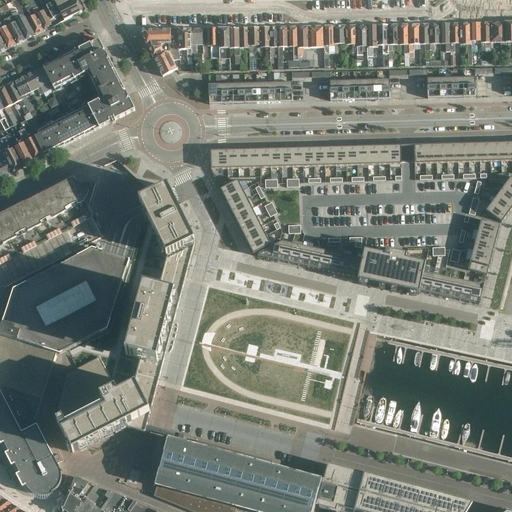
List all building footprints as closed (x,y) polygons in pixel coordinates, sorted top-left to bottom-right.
[(74,0),(39,0),(45,11),(47,14),(74,0)] [(81,12),(83,8),(78,0),(74,0),(47,14),(50,20),(61,15),(64,21),(81,12)] [(45,11),(41,12),(38,7),(33,9),(44,31),(53,27),(50,20),(47,14),(45,11)] [(31,17),(26,20),(34,36),(44,31),(33,9),(29,12),(31,17)] [(26,20),(25,18),(21,20),(17,12),(13,15),(26,41),(34,36),(26,20)] [(17,45),(26,41),(13,15),(9,17),(12,24),(8,26),(17,45)] [(3,29),(0,22),(0,33),(8,50),(17,45),(8,26),(3,29)] [(480,24),(481,42),(481,48),(490,48),(490,43),(490,23),(480,24)] [(490,43),(492,43),(500,43),(501,49),(506,49),(505,43),(505,23),(490,23),(490,43)] [(450,52),(450,44),(450,24),(439,25),(440,44),(445,44),(446,52),(450,52)] [(450,52),(455,52),(455,44),(460,44),(459,24),(450,24),(450,44),(450,52)] [(471,64),(471,55),(471,24),(459,24),(460,44),(460,45),(465,45),(465,54),(468,54),(468,64),(471,64)] [(474,46),(474,42),(481,42),(480,24),(471,24),(471,55),(476,55),(476,46),(474,46)] [(404,53),(409,53),(408,25),(398,26),(398,45),(404,45),(404,53)] [(409,53),(414,53),(413,45),(419,45),(419,25),(408,25),(409,53)] [(425,45),(425,54),(430,54),(430,51),(429,25),(419,25),(419,45),(425,45)] [(434,45),(440,44),(439,25),(429,25),(430,51),(434,50),(434,45)] [(356,53),(356,26),(345,27),(345,45),(345,46),(351,45),(352,53),(356,53)] [(356,59),(362,59),(362,45),(367,45),(367,26),(356,26),(356,53),(356,59)] [(367,57),(373,56),(372,48),(377,48),(377,46),(376,26),(367,26),(367,45),(367,57)] [(388,60),(387,26),(376,26),(377,46),(382,46),(382,54),(382,62),(388,62),(388,60)] [(392,46),(393,46),(398,45),(398,26),(387,26),(388,60),(393,60),(392,46)] [(298,59),(303,59),(303,49),(308,49),(308,27),(297,28),(298,59)] [(308,49),(324,48),(323,27),(308,27),(308,49)] [(324,58),(329,58),(328,47),(333,47),(333,27),(323,27),(324,48),(324,58)] [(334,53),(337,53),(337,45),(345,45),(345,27),(333,27),(333,47),(334,53)] [(260,47),(259,28),(248,29),(248,47),(260,47)] [(270,56),(269,28),(259,28),(260,47),(260,49),(265,49),(265,56),(270,56)] [(270,56),(274,56),(274,48),(278,48),(277,28),(269,28),(270,56)] [(278,67),(283,67),(282,48),(288,48),(287,28),(277,28),(278,48),(278,67)] [(298,59),(297,28),(287,28),(288,48),(294,48),(294,61),(289,61),(289,69),(298,69),(298,59)] [(219,47),(218,29),(202,30),(202,40),(207,40),(207,48),(219,47)] [(229,29),(222,29),(218,29),(219,47),(219,54),(219,59),(219,60),(230,59),(229,49),(229,29)] [(238,29),(229,29),(229,49),(234,49),(234,64),(239,64),(238,29)] [(239,68),(243,68),(243,49),(248,49),(248,47),(248,29),(238,29),(239,64),(239,68)] [(146,45),(179,45),(179,30),(143,31),(141,35),(146,45)] [(190,30),(179,30),(179,45),(179,51),(187,51),(187,59),(191,58),(191,54),(190,30)] [(191,54),(194,54),(195,54),(195,46),(202,46),(202,40),(202,30),(190,30),(191,54)] [(0,53),(8,50),(0,33),(0,53)] [(34,138),(44,157),(135,111),(99,39),(43,68),(52,87),(49,88),(50,90),(52,94),(55,92),(54,90),(89,72),(103,99),(37,133),(39,135),(34,138)] [(163,53),(179,52),(179,51),(179,45),(146,45),(153,58),(163,53)] [(174,61),(179,61),(179,52),(163,53),(153,58),(163,77),(177,70),(173,62),(174,61)] [(194,63),(202,63),(202,54),(195,54),(194,54),(194,63)] [(43,94),(50,90),(49,88),(52,87),(43,68),(33,73),(43,94)] [(43,94),(33,73),(24,77),(33,94),(34,94),(33,92),(37,90),(40,95),(43,94)] [(274,83),(268,84),(268,104),(280,103),(280,83),(279,74),(274,74),(274,83)] [(33,94),(24,77),(14,82),(22,97),(30,93),(31,95),(33,94)] [(451,78),(439,79),(439,99),(451,99),(451,78)] [(462,78),(451,78),(451,99),(463,98),(462,78)] [(475,78),(462,78),(463,98),(475,98),(475,78)] [(439,79),(427,79),(427,99),(439,99),(439,79)] [(389,80),(377,81),(377,101),(390,100),(389,80)] [(342,81),(329,82),(330,102),(342,102),(342,81)] [(353,81),(342,81),(342,102),(354,101),(353,81)] [(365,81),(353,81),(354,101),(366,101),(365,81)] [(377,81),(365,81),(366,101),(377,101),(377,81)] [(14,105),(22,100),(23,100),(22,97),(14,82),(5,87),(14,105)] [(292,83),(280,83),(280,103),(292,103),(292,83)] [(244,84),(232,85),(233,105),(245,104),(244,84)] [(256,84),(244,84),(245,104),(257,104),(256,84)] [(268,84),(256,84),(257,104),(268,104),(268,84)] [(221,85),(208,85),(209,105),(221,105),(221,85)] [(232,85),(221,85),(221,105),(233,105),(232,85)] [(0,99),(8,114),(12,112),(9,107),(14,105),(5,87),(0,89),(0,99)] [(64,97),(66,101),(76,96),(74,92),(64,97)] [(70,107),(79,102),(77,98),(68,103),(70,107)] [(0,121),(0,122),(5,119),(6,121),(10,129),(14,127),(8,114),(0,99),(0,121)] [(57,108),(48,113),(50,117),(59,112),(57,108)] [(20,135),(34,162),(44,157),(34,138),(26,121),(20,124),(24,131),(19,133),(20,135)] [(23,168),(34,162),(20,135),(9,140),(23,168)] [(23,168),(9,140),(7,137),(0,140),(0,145),(1,148),(3,152),(5,157),(14,173),(23,168)] [(479,144),(468,145),(469,163),(479,163),(479,144)] [(490,144),(479,144),(479,163),(490,162),(490,144)] [(500,144),(490,144),(490,162),(501,162),(500,144)] [(511,144),(500,144),(501,162),(511,162),(511,144)] [(446,145),(436,146),(436,164),(447,164),(446,145)] [(457,145),(446,145),(447,164),(458,163),(457,145)] [(468,145),(457,145),(458,163),(469,163),(468,145)] [(425,146),(413,146),(414,165),(425,164),(425,146)] [(436,146),(425,146),(425,164),(436,164),(436,146)] [(378,147),(367,148),(368,166),(378,166),(378,147)] [(389,147),(378,147),(378,166),(389,165),(389,147)] [(400,147),(389,147),(389,165),(389,169),(401,169),(400,147)] [(335,148),(324,149),(325,167),(335,167),(335,148)] [(346,148),(335,148),(335,167),(346,166),(346,148)] [(356,148),(346,148),(346,166),(357,166),(356,148)] [(367,148),(356,148),(357,166),(368,166),(367,148)] [(302,149),(292,150),(292,168),(303,168),(302,149)] [(313,149),(302,149),(303,168),(314,167),(313,149)] [(324,149),(313,149),(314,167),(325,167),(324,149)] [(270,150),(259,151),(260,169),(271,169),(270,150)] [(281,150),(270,150),(271,169),(281,168),(281,150)] [(292,150),(281,150),(281,168),(292,168),(292,150)] [(227,151),(210,152),(211,172),(218,186),(223,184),(222,170),(227,170),(227,151)] [(238,151),(227,151),(227,170),(238,169),(238,151)] [(248,151),(238,151),(238,169),(249,169),(248,151)] [(259,151),(248,151),(249,169),(260,169),(259,151)] [(3,152),(0,153),(0,172),(3,178),(14,173),(5,157),(3,152)] [(89,188),(75,183),(72,178),(0,215),(0,315),(3,321),(13,289),(55,268),(53,263),(89,244),(103,237),(102,236),(99,238),(95,230),(89,219),(93,217),(88,208),(95,185),(90,184),(89,188)] [(227,186),(220,190),(225,200),(242,191),(237,181),(227,186)] [(55,416),(55,417),(55,418),(55,419),(55,420),(72,453),(126,426),(127,429),(144,433),(152,405),(147,404),(149,397),(154,398),(168,342),(171,332),(191,253),(187,252),(189,245),(193,243),(193,244),(194,244),(194,242),(176,206),(167,187),(138,201),(144,213),(148,220),(166,257),(167,257),(157,292),(143,288),(125,356),(140,359),(133,386),(118,394),(108,375),(99,358),(77,369),(65,375),(55,415),(55,416)] [(511,192),(504,187),(498,195),(511,205),(511,192)] [(242,191),(225,200),(230,209),(247,200),(247,199),(242,191)] [(511,205),(498,195),(492,203),(507,215),(511,208),(511,205)] [(247,200),(230,209),(234,218),(251,209),(252,209),(255,208),(250,198),(247,199),(247,200)] [(492,203),(485,212),(501,223),(507,215),(492,203)] [(251,209),(234,218),(239,227),(256,218),(252,209),(251,209)] [(256,218),(239,227),(243,236),(261,227),(264,226),(259,216),(256,218)] [(480,221),(478,231),(497,236),(499,226),(480,221)] [(261,227),(243,236),(248,245),(265,236),(261,227)] [(478,231),(475,241),(494,246),(497,236),(478,231)] [(265,236),(248,245),(253,255),(270,246),(265,236)] [(282,243),(278,262),(288,264),(293,241),(292,241),(291,245),(282,243)] [(293,241),(288,264),(298,266),(303,243),(293,241)] [(475,241),(473,251),(492,256),(494,246),(475,241)] [(258,255),(257,257),(278,262),(282,243),(281,242),(258,255)] [(303,243),(298,266),(308,268),(312,249),(302,247),(303,243)] [(150,248),(146,260),(151,262),(154,249),(150,248)] [(0,329),(0,335),(56,354),(59,355),(107,330),(130,261),(122,259),(109,254),(92,249),(55,268),(13,289),(3,321),(0,329)] [(312,249),(308,268),(318,270),(322,251),(312,249)] [(322,251),(318,270),(328,272),(333,250),(332,250),(331,253),(322,251)] [(333,250),(328,272),(338,275),(342,252),(333,250)] [(358,279),(357,281),(418,295),(419,292),(423,273),(425,265),(405,261),(406,256),(384,251),(383,256),(364,252),(362,260),(357,279),(358,279)] [(473,251),(470,261),(489,266),(492,256),(473,251)] [(342,252),(338,275),(347,277),(352,258),(342,256),(343,252),(342,252)] [(352,258),(347,277),(357,279),(362,260),(352,258)] [(470,261),(467,271),(486,276),(489,266),(470,261)] [(144,270),(140,283),(145,284),(148,271),(144,270)] [(423,273),(419,292),(429,294),(433,275),(423,273)] [(433,275),(429,294),(439,297),(443,277),(433,275)] [(443,277),(439,297),(449,299),(453,280),(443,277)] [(453,280),(449,299),(459,301),(463,282),(453,280)] [(463,282),(459,301),(469,303),(473,284),(463,282)] [(473,284),(469,303),(479,305),(484,286),(473,284)] [(56,354),(0,335),(0,388),(3,388),(37,399),(41,400),(56,354)] [(121,358),(117,371),(122,372),(125,359),(121,358)] [(34,420),(41,400),(37,399),(3,388),(0,388),(0,439),(1,441),(0,441),(1,443),(5,441),(9,450),(6,452),(7,454),(7,453),(12,462),(11,463),(12,464),(16,463),(20,472),(17,473),(18,475),(23,484),(22,484),(23,486),(27,484),(27,485),(29,488),(31,490),(33,492),(35,493),(38,494),(42,495),(46,495),(49,494),(51,493),(54,491),(56,489),(58,486),(60,484),(61,480),(61,478),(61,474),(60,471),(59,469),(57,464),(61,462),(58,455),(53,457),(34,420)] [(195,446),(168,439),(155,487),(156,487),(153,497),(190,511),(234,511),(235,508),(248,511),(313,511),(315,506),(321,480),(270,467),(272,461),(196,441),(195,446)] [(467,503),(330,466),(326,482),(321,480),(315,506),(331,510),(330,511),(466,511),(472,504),(467,503)] [(76,511),(94,487),(88,483),(75,478),(74,478),(69,492),(61,509),(62,511),(76,511)] [(104,511),(116,495),(95,486),(94,487),(76,511),(104,511)] [(117,511),(125,499),(116,495),(104,511),(117,511),(118,511),(117,511)] [(131,511),(137,504),(125,499),(117,511),(118,511),(117,511),(131,511)] [(0,511),(3,511),(13,506),(4,500),(0,503),(0,511)]
